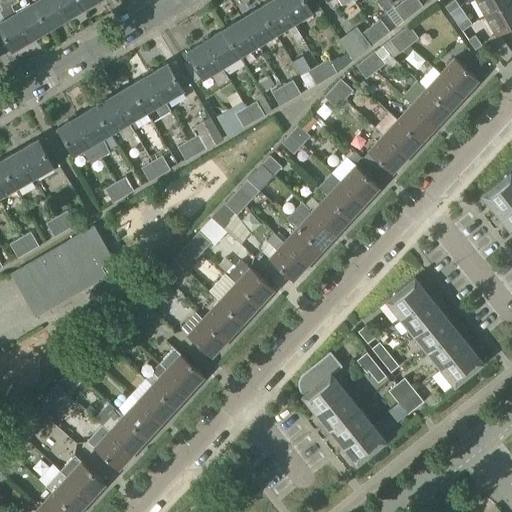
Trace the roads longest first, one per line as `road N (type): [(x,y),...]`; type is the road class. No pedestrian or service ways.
road 1 (residential): [(136,511),(511,103)]
road 2 (residential): [(0,108),(181,0)]
